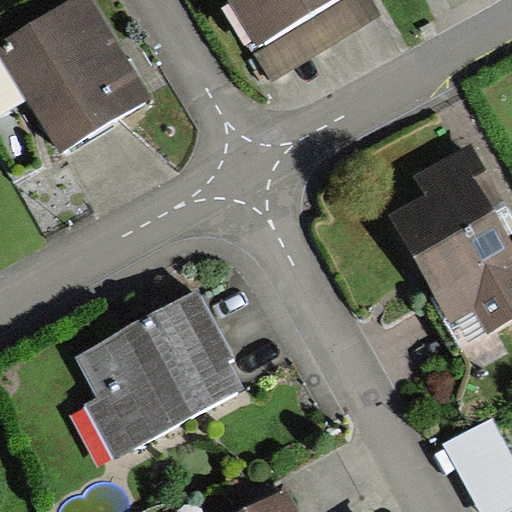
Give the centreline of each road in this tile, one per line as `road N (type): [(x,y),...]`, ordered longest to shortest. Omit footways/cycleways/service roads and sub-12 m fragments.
road 1 (residential): [(249,169),(429,511)]
road 2 (residential): [(511,24),(249,169)]
road 3 (residential): [(249,169),(0,299)]
road 4 (residential): [(249,169),(152,0)]
